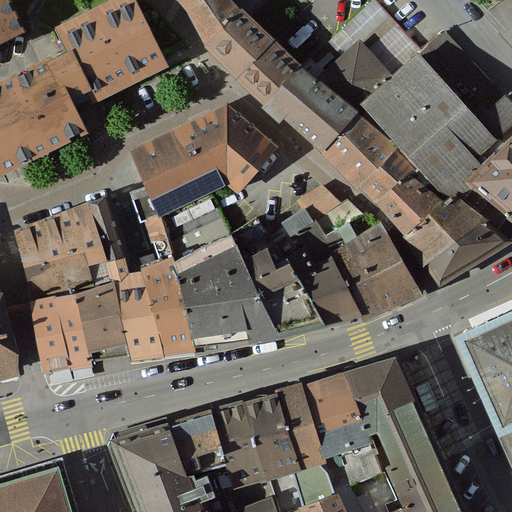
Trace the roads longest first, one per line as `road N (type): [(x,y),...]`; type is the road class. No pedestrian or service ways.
road 1 (secondary): [(425,318),(320,354),(69,415)]
road 2 (residential): [(509,511),(425,318)]
road 3 (residential): [(42,422),(0,253)]
